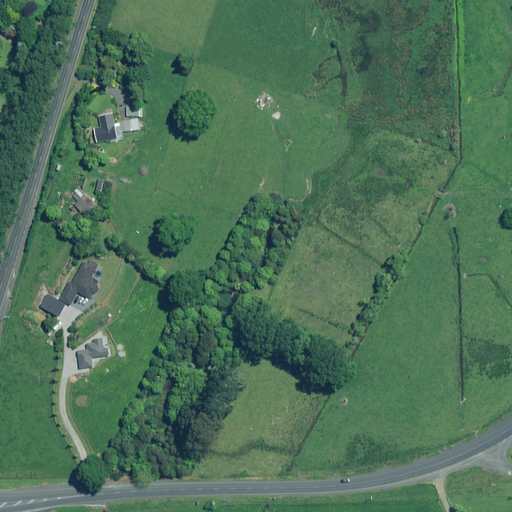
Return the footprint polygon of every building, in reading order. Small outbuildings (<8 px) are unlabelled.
[(137,117),(137,108),(137,105),(127,105),(127,117),(137,117)] [(116,127),(113,113),(99,116),(101,127),(94,128),(97,143),(123,138),(121,127),(116,127)] [(129,120),(131,131),(141,129),(139,119),(129,120)] [(131,131),(129,120),(121,122),(123,132),(131,131)] [(109,176),(96,173),(94,184),(98,185),(96,192),(102,193),(103,187),(106,187),(109,176)] [(85,193),(80,189),(74,196),(78,200),(85,193)] [(97,205),(86,194),(75,204),(85,216),(97,205)] [(89,261),(87,265),(83,262),(72,283),(69,282),(60,300),(71,306),(77,293),(89,299),(93,292),(95,293),(98,289),(96,288),(99,282),(91,278),(98,265),(89,261)] [(60,301),(54,298),(51,304),(57,307),(60,301)]
